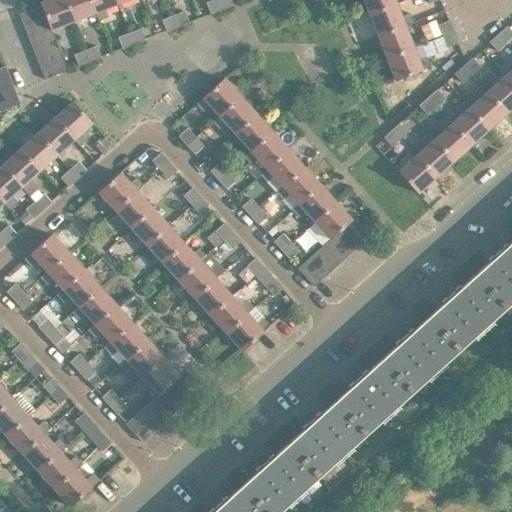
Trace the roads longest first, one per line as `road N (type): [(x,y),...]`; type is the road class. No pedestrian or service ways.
road 1 (residential): [(336,323),(152,123),(0,264)]
road 2 (residential): [(132,511),(336,323)]
road 3 (residential): [(336,323),(511,169)]
